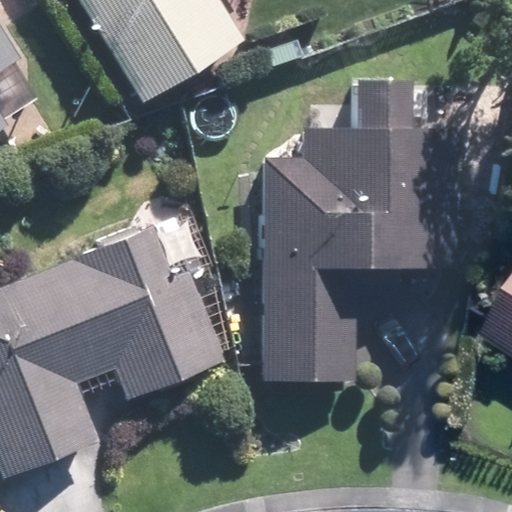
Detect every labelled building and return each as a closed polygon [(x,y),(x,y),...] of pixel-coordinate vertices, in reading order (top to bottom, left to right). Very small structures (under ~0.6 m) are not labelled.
[(234,41),(209,0),(79,0),(139,99),(234,41)] [(0,66),(21,53),(0,20),(0,66)] [(361,68),(358,120),(301,118),(299,152),(266,151),(263,373),(353,374),(354,269),(453,272),(458,123),(404,122),(407,70),(361,68)] [(164,206),(0,270),(0,474),(95,437),(79,398),(219,343),(164,206)] [(511,306),(501,324),(511,330),(511,306)]
